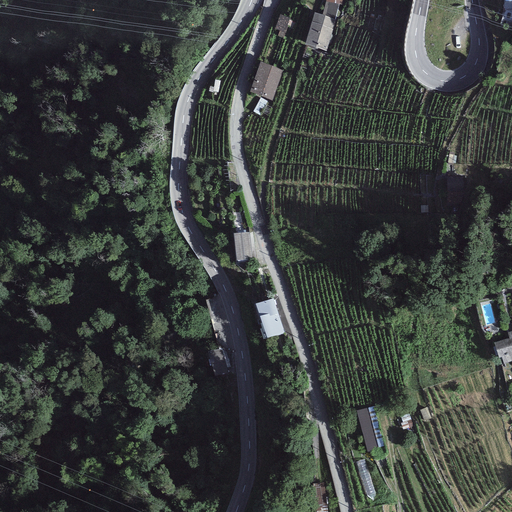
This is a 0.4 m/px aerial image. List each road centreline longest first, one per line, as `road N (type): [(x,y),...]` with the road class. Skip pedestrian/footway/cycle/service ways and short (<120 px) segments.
road 1 (tertiary): [(235,511),(249,463),(240,343),(227,294),(184,219),(178,187),(189,95),(251,0)]
road 2 (residential): [(347,511),(242,164),(242,94),(271,0)]
road 3 (tertiary): [(421,0),(416,60),(444,81),(475,64),(471,0)]
